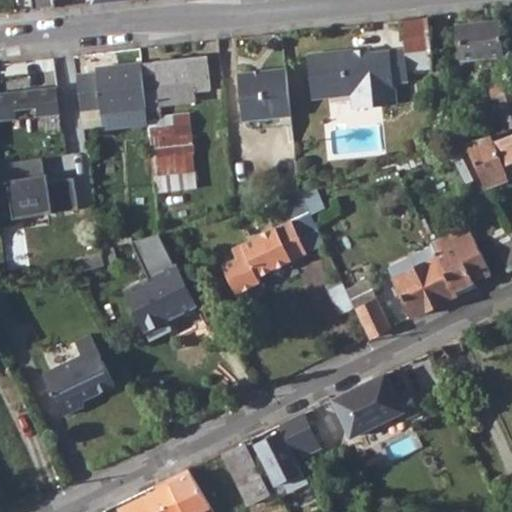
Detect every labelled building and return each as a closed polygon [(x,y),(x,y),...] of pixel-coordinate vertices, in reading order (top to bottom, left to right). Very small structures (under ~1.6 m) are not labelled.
[(433,65),(428,17),(403,20),(406,50),(408,71),(433,68),(433,65)] [(462,59),(511,54),(507,40),(500,41),(497,21),(457,25),(462,59)] [(394,82),(391,51),(386,52),(371,53),(371,49),(308,55),(313,98),(353,94),(355,109),(396,104),(394,82)] [(406,50),(391,51),(394,82),(409,80),(408,71),(406,50)] [(136,64),(138,84),(151,82),(151,79),(187,76),(188,86),(205,84),(202,55),(136,61),(136,64)] [(97,114),(141,109),(138,84),(136,64),(91,69),(91,76),(74,77),(77,110),(95,108),(97,114)] [(441,64),(433,65),(433,68),(434,81),(443,80),(441,64)] [(292,116),(287,68),(239,73),(244,121),(253,120),(290,116),(292,116)] [(53,85),(11,89),(14,115),(56,111),(53,85)] [(504,132),(511,129),(511,85),(496,90),(493,94),(495,100),(484,103),(486,110),(497,107),(504,132)] [(0,90),(0,116),(14,115),(11,89),(0,90)] [(290,116),(253,120),(254,130),(291,126),(290,116)] [(156,189),(196,189),(197,117),(157,117),(156,189)] [(511,161),(511,134),(495,140),(492,135),(467,143),(487,188),(508,180),(503,165),(511,161)] [(43,158),(0,163),(0,205),(12,204),(14,215),(52,209),(53,213),(79,209),(74,178),(49,182),(48,174),(45,175),(43,158)] [(318,230),(300,192),(281,198),(292,221),(234,249),(238,259),(224,266),(237,294),(262,282),(259,276),(308,253),(306,250),(301,238),(318,230)] [(455,292),(473,283),(471,279),(488,270),(465,223),(430,241),(437,255),(455,292)] [(324,242),(318,230),(301,238),(306,250),(324,242)] [(160,234),(132,241),(150,279),(126,291),(146,330),(148,329),(153,339),(171,330),(167,320),(197,305),(177,265),(176,266),(160,234)] [(506,267),(511,263),(511,245),(508,238),(495,243),(506,267)] [(422,308),(455,292),(437,255),(433,247),(388,268),(392,277),(409,314),(422,308)] [(367,335),(387,325),(364,277),(343,287),(351,304),(367,335)] [(116,385),(92,334),(76,342),(82,354),(43,373),(64,417),(85,406),(81,397),(92,392),(94,397),(116,385)] [(394,393),(384,371),(364,381),(331,397),(347,431),(383,415),(386,418),(401,411),(405,418),(416,413),(404,388),(394,393)] [(37,496),(65,483),(14,381),(0,387),(0,486),(11,509),(37,496)] [(300,470),(279,430),(266,436),(267,440),(262,442),(282,478),(300,470)] [(216,456),(242,505),(256,498),(253,490),(256,488),(234,448),(216,456)] [(212,511),(186,467),(175,473),(176,477),(119,506),(121,511),(212,511)]
